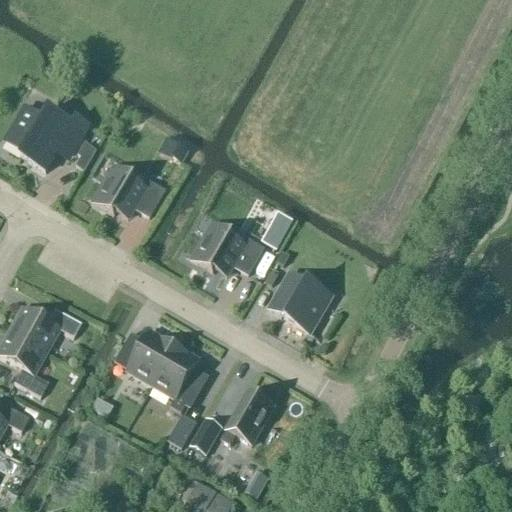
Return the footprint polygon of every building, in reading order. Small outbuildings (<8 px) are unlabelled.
[(49,114),(44,123),(25,112),(12,135),(31,146),(21,163),(45,177),(61,151),(73,158),(89,130),(75,121),(72,127),(49,114)] [(181,170),(189,157),(165,143),(157,156),(181,170)] [(85,146),(77,160),(80,162),(75,170),(85,176),(97,153),(85,146)] [(144,193),(133,186),(135,184),(117,173),(109,187),(106,186),(94,206),(85,201),(84,202),(114,219),(115,217),(128,224),(134,213),(149,222),(164,197),(148,187),(144,193)] [(255,236),(277,251),(297,221),(274,206),(255,236)] [(243,250),(232,244),(233,241),(215,230),(207,244),(205,243),(193,264),(183,258),(183,260),(212,277),(214,274),(226,282),(232,271),(248,280),(263,254),(246,244),(243,250)] [(270,276),(265,285),(272,290),(278,280),(270,276)] [(290,279),(269,314),(286,325),(286,326),(310,340),(332,302),(308,288),(307,289),(290,279)] [(8,339),(46,360),(59,337),(73,345),(81,331),(55,316),(47,330),(21,316),(8,339)] [(34,382),(46,360),(8,339),(0,354),(0,364),(21,376),(14,390),(40,404),(48,391),(34,382)] [(153,391),(175,353),(150,339),(146,347),(132,339),(115,369),(116,369),(117,367),(130,375),(128,377),(153,391)] [(175,353),(153,391),(175,405),(170,413),(181,420),(186,411),(190,413),(208,384),(194,376),(199,367),(175,353)] [(221,445),(230,450),(236,441),(251,450),(273,412),(249,397),(221,445)] [(0,442),(6,431),(21,439),(28,425),(2,411),(0,414),(0,442)] [(182,421),(168,446),(181,454),(195,429),(182,421)] [(190,451),(205,460),(222,433),(206,424),(190,451)] [(192,511),(232,511),(236,506),(193,484),(181,506),(192,511)]
